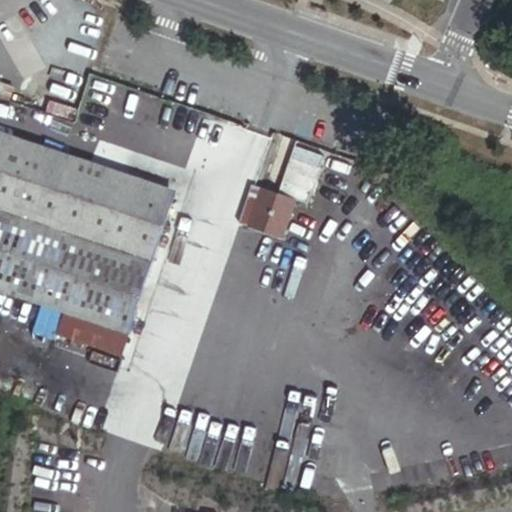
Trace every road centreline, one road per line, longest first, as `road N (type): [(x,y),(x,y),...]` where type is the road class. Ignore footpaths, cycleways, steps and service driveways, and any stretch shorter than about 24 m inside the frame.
road 1 (primary): [(451,87),(205,0)]
road 2 (unknown): [(0,367),(148,406)]
